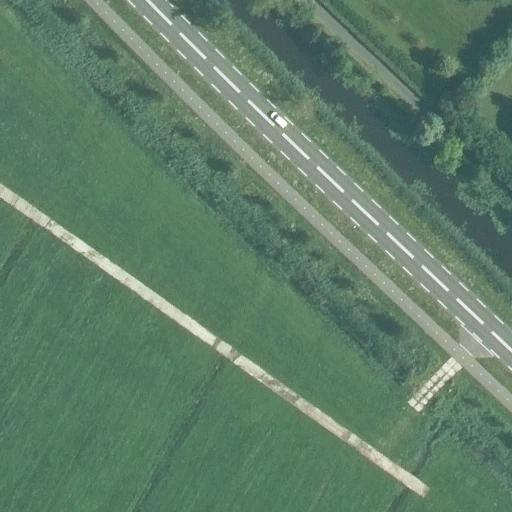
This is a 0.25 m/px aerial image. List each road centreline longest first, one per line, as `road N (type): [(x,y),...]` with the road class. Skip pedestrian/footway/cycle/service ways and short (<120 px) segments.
road 1 (track): [(0,190),(426,492)]
road 2 (primary): [(511,352),(148,0)]
road 3 (unclassified): [(511,188),(317,0)]
